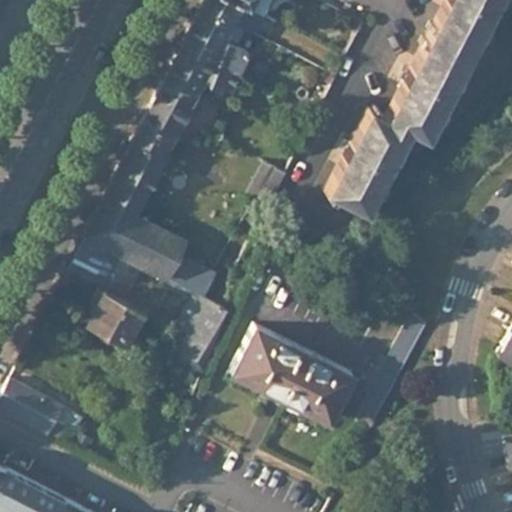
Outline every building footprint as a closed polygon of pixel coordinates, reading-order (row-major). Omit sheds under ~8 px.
[(230,0),(202,0),(200,6),(226,20),(231,22),(239,4),(230,0)] [(230,0),(239,4),(261,15),(268,0),(230,0)] [(496,0),(446,0),(386,116),(367,106),(323,189),(363,210),(407,127),(425,136),(496,0)] [(231,22),(251,33),(261,15),(239,4),(231,22)] [(200,6),(179,46),(234,75),(246,51),(217,36),(226,20),(200,6)] [(179,46),(161,80),(188,94),(191,87),(196,90),(199,88),(202,86),(204,82),(202,79),(203,77),(226,89),(234,75),(179,46)] [(161,80),(138,126),(166,140),(180,113),(190,118),(200,100),(193,96),(196,90),(191,87),(188,94),(161,80)] [(138,126),(132,138),(159,152),(166,140),(138,126)] [(132,138),(81,236),(107,249),(113,252),(132,215),(162,157),(159,152),(132,138)] [(246,198),(265,210),(285,173),(264,162),(246,198)] [(132,215),(113,252),(136,264),(155,227),(132,215)] [(155,227),(136,264),(162,278),(174,255),(181,240),(155,227)] [(81,236),(65,269),(90,283),(95,273),(107,249),(81,236)] [(162,278),(179,286),(190,264),(174,255),(162,278)] [(179,286),(193,293),(202,298),(213,276),(190,264),(179,286)] [(95,273),(90,283),(102,289),(138,308),(142,299),(95,273)] [(138,308),(102,289),(86,323),(93,327),(90,333),(107,342),(111,334),(123,342),(140,309),(138,308)] [(185,333),(172,362),(201,374),(224,309),(202,298),(193,293),(175,328),(185,333)] [(374,384),(367,397),(357,417),(371,424),(381,405),(425,320),(411,312),(382,370),(373,366),(366,380),(374,384)] [(351,373),(253,323),(235,357),(242,360),(236,372),(320,415),(327,403),(334,406),(351,373)] [(511,329),(508,327),(494,354),(511,363),(511,329)] [(75,428),(82,414),(8,375),(0,391),(0,405),(45,430),(47,427),(58,432),(63,422),(75,428)] [(132,388),(142,393),(148,384),(137,378),(132,388)] [(511,435),(501,437),(505,463),(511,461),(511,435)] [(97,511),(0,462),(0,511),(97,511)]
